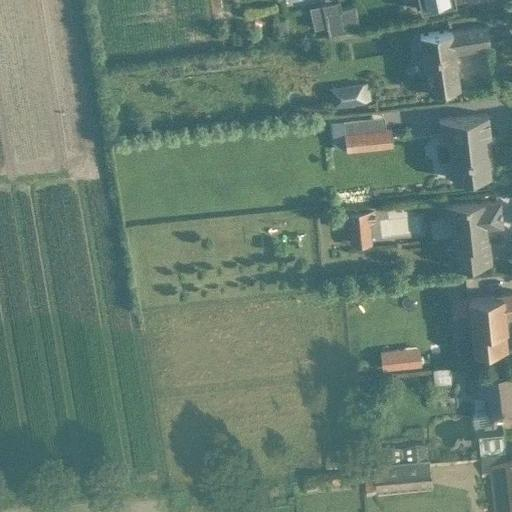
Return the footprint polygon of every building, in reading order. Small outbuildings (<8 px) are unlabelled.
[(326,6),(328,34),(374,30),(372,7),(356,9),(355,3),(326,6)] [(488,46),(484,21),(415,32),(424,92),(459,86),(454,51),(488,46)] [(345,85),(347,106),(384,102),(381,81),(345,85)] [(489,134),(487,111),(435,115),(441,176),(489,171),(487,150),(484,150),(483,134),(489,134)] [(346,120),(347,152),(406,150),(405,118),(346,120)] [(502,228),(498,195),(442,202),(451,273),(492,268),(487,230),(502,228)] [(391,244),(386,214),(361,218),(365,248),(391,244)] [(511,315),(511,290),(463,296),(470,356),(505,352),(501,317),(511,315)] [(450,386),(466,382),(463,368),(447,372),(450,386)] [(485,432),(511,429),(511,373),(471,378),(474,398),(482,397),(485,432)] [(511,441),(492,445),(496,473),(511,470),(511,441)] [(409,454),(408,494),(445,495),(445,471),(438,471),(439,454),(409,454)] [(490,511),(511,511),(511,471),(486,474),(490,511)]
